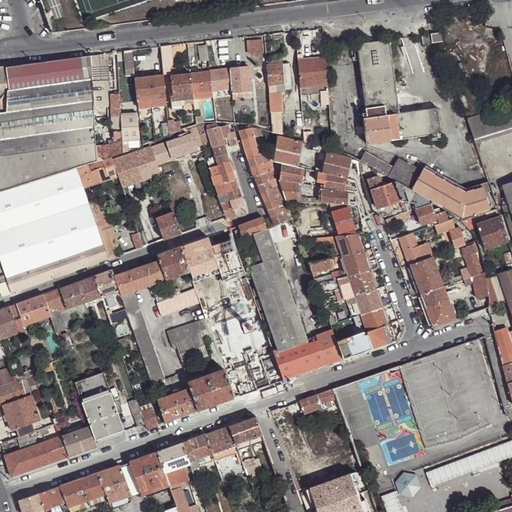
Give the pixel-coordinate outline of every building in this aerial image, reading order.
[(443,41),(440,34),(423,36),(424,44),(443,41)] [(228,39),(219,40),(220,59),(229,58),(228,39)] [(248,40),(249,52),(264,51),(263,39),(248,40)] [(390,39),(357,44),(363,81),(366,108),(367,118),(399,113),(398,104),(390,39)] [(173,45),(161,46),(164,74),(171,73),(170,67),(174,64),(173,45)] [(209,60),(207,45),(199,46),(201,61),(209,60)] [(132,50),(125,51),(128,78),(129,81),(136,80),(135,79),(132,50)] [(91,56),(91,57),(94,106),(108,104),(106,86),(106,66),(108,65),(107,54),(91,56)] [(326,56),(298,59),(300,87),(328,84),(326,56)] [(0,191),(76,168),(77,169),(98,161),(97,146),(94,106),(91,57),(79,58),(6,66),(9,88),(3,96),(0,100),(1,111),(0,111),(0,191)] [(283,64),(268,65),(269,85),(284,84),(284,81),(283,64)] [(0,66),(0,111),(1,111),(0,100),(3,96),(9,88),(8,79),(6,66),(0,66)] [(249,67),(230,68),(232,88),(232,92),(251,90),(249,67)] [(230,68),(210,71),(213,90),(232,88),(230,68)] [(210,71),(191,73),(193,98),(195,103),(195,108),(199,108),(198,97),(196,98),(195,92),(213,90),(210,71)] [(193,98),(191,73),(171,76),(173,89),(169,90),(170,93),(171,93),(173,108),(184,107),(183,103),(183,100),(191,99),(191,102),(191,104),(195,103),(193,98)] [(135,79),(136,80),(139,108),(142,108),(142,104),(141,100),(163,97),(163,102),(161,102),(162,110),(167,109),(164,75),(135,79)] [(121,112),(119,93),(111,94),(113,116),(121,116),(121,114),(121,112)] [(511,105),(468,119),(475,138),(511,126),(511,105)] [(402,113),(399,113),(367,118),(363,118),(366,144),(440,133),(436,108),(402,113)] [(113,116),(113,128),(121,128),(121,120),(121,116),(113,116)] [(121,128),(122,153),(129,150),(128,140),(139,139),(138,120),(121,120),(121,128)] [(174,120),(169,121),(169,124),(170,136),(180,133),(179,123),(174,123),(174,120)] [(214,147),(224,144),(222,137),(227,136),(226,133),(230,132),(228,125),(219,127),(218,127),(217,124),(208,127),(207,126),(198,128),(199,130),(202,142),(211,139),(214,147)] [(251,127),(241,130),(243,140),(254,137),(263,135),(261,129),(251,127)] [(109,144),(97,146),(98,161),(112,157),(122,153),(121,128),(113,128),(114,140),(114,143),(109,144)] [(202,142),(199,130),(193,132),(197,146),(203,144),(202,142)] [(230,132),(226,133),(227,136),(230,145),(239,143),(235,131),(230,132)] [(192,132),(190,132),(180,136),(181,139),(179,140),(183,152),(197,147),(197,146),(193,132),(192,132)] [(283,163),(298,167),(303,142),(279,136),(275,161),(283,163)] [(254,137),(243,140),(246,149),(257,146),(263,144),(262,140),(256,142),(254,137)] [(179,140),(169,143),(173,155),(183,152),(179,140)] [(169,143),(152,148),(156,161),(173,155),(169,143)] [(333,152),(309,143),(308,149),(328,155),(329,153),(335,154),(336,152),(333,152)] [(216,156),(227,153),(224,144),(214,147),(216,156)] [(150,146),(113,160),(117,171),(119,170),(121,178),(138,173),(138,172),(148,169),(146,162),(148,161),(151,168),(158,166),(157,165),(156,161),(152,148),(150,146)] [(257,146),(246,149),(249,158),(260,154),(257,146)] [(197,147),(183,152),(173,155),(175,159),(198,151),(197,147)] [(268,161),(272,160),(268,151),(260,154),(249,158),(252,167),(263,163),(268,161)] [(230,162),(227,153),(216,156),(218,160),(211,162),(212,167),(219,165),(230,162)] [(329,153),(328,155),(325,170),(324,173),(347,178),(351,162),(351,159),(335,154),(329,153)] [(366,153),(361,160),(376,169),(389,176),(394,168),(366,153)] [(173,155),(156,161),(157,165),(175,159),(173,155)] [(112,158),(77,170),(83,187),(109,178),(109,177),(118,174),(117,171),(113,160),(112,158)] [(398,159),(394,168),(389,176),(395,180),(413,190),(423,172),(398,159)] [(376,169),(361,160),(360,161),(361,166),(363,173),(376,173),(376,169)] [(222,174),(233,170),(230,162),(219,165),(221,168),(213,170),(215,176),(222,174)] [(266,172),(263,163),(252,167),(255,176),(266,172)] [(305,168),(300,167),(298,167),(283,163),(280,180),(300,184),(303,184),(305,168)] [(425,166),(423,172),(413,190),(435,203),(458,218),(463,220),(470,218),(494,210),(488,191),(478,186),(466,189),(425,166)] [(0,258),(1,262),(12,293),(108,258),(98,230),(89,204),(83,187),(77,170),(77,169),(76,168),(0,191),(0,258)] [(219,184),(235,179),(233,170),(222,174),(224,178),(218,180),(219,184)] [(271,170),(266,172),(255,176),(258,185),(269,181),(274,178),(271,170)] [(347,178),(324,173),(319,171),(319,176),(319,182),(322,183),(326,184),(325,187),(346,190),(347,178)] [(139,176),(138,173),(121,178),(119,179),(121,182),(139,176)] [(378,208),(402,201),(396,182),(384,186),(381,177),(378,176),(369,179),(378,208)] [(219,194),(238,188),(235,179),(219,184),(216,185),(219,194)] [(299,197),(300,184),(280,180),(277,179),(279,185),(283,194),(284,200),(287,200),(299,201),(299,197)] [(415,203),(417,209),(433,204),(435,203),(413,190),(395,180),(396,182),(402,201),(415,203)] [(261,193),(271,188),(271,185),(269,181),(258,185),(261,193)] [(485,183),(478,186),(488,191),(494,210),(497,209),(498,209),(497,206),(494,197),(489,183),(485,183)] [(283,194),(279,185),(271,188),(261,193),(265,201),(283,194)] [(222,203),(241,197),(238,188),(219,194),(222,203)] [(347,204),(348,192),(323,190),(323,199),(322,203),(340,203),(347,204)] [(124,192),(130,208),(133,207),(127,191),(124,192)] [(287,202),(287,200),(284,200),(283,194),(265,201),(268,209),(279,205),(287,202)] [(222,203),(226,217),(226,218),(235,215),(236,217),(247,214),(241,197),(222,203)] [(500,200),(511,236),(511,212),(507,198),(500,200)] [(96,201),(89,204),(98,230),(105,228),(96,201)] [(290,210),(287,202),(279,205),(282,213),(290,210)] [(417,209),(418,214),(422,225),(427,224),(439,219),(440,222),(441,224),(449,221),(445,211),(442,213),(436,215),(435,210),(433,204),(417,209)] [(282,213),(279,205),(268,209),(271,217),(282,213)] [(350,207),(342,209),(332,212),(339,233),(355,228),(356,228),(350,210),(350,207)] [(293,218),(290,210),(282,213),(285,221),(293,218)] [(389,222),(389,227),(414,218),(414,215),(412,211),(406,213),(387,220),(389,222)] [(164,239),(181,233),(173,212),(156,217),(164,239)] [(285,221),(282,213),(271,217),(274,225),(285,221)] [(240,238),(267,228),(263,217),(240,226),(241,229),(237,230),(240,238)] [(508,242),(499,217),(476,224),(484,249),(508,242)] [(470,218),(463,220),(466,224),(470,229),(472,228),(470,218)] [(453,219),(449,221),(441,224),(437,225),(436,226),(439,233),(456,227),(453,219)] [(108,258),(121,254),(111,226),(105,228),(98,230),(108,258)] [(428,228),(421,230),(422,234),(436,229),(434,226),(432,227),(428,228)] [(249,268),(278,257),(269,229),(267,228),(240,238),(238,238),(249,268)] [(477,240),(475,237),(465,242),(461,228),(451,231),(454,244),(446,247),(447,252),(448,252),(455,249),(460,248),(466,246),(477,240)] [(234,240),(230,229),(228,230),(215,235),(221,253),(223,260),(240,254),(234,240)] [(143,247),(149,244),(144,230),(138,231),(139,234),(143,247)] [(300,239),(310,238),(307,230),(298,233),(300,239)] [(421,230),(412,233),(415,241),(424,238),(422,234),(421,230)] [(367,250),(360,233),(339,236),(337,236),(339,243),(342,252),(343,255),(367,250)] [(412,233),(401,238),(411,265),(423,261),(417,247),(415,241),(412,233)] [(138,248),(143,247),(139,234),(133,236),(138,248)] [(221,253),(215,235),(196,242),(202,259),(203,259),(221,253)] [(339,243),(337,236),(325,237),(325,242),(326,244),(336,243),(339,243)] [(202,259),(196,242),(181,247),(190,272),(196,270),(206,266),(203,259),(202,259)] [(417,247),(423,261),(433,257),(428,243),(417,247)] [(470,272),(472,278),(482,274),(475,254),(477,254),(474,244),(463,249),(470,272)] [(190,272),(181,247),(157,255),(159,261),(166,280),(190,272)] [(373,269),(367,250),(343,255),(344,259),(347,269),(349,275),(373,269)] [(307,339),(278,257),(249,268),(278,349),(307,339)] [(330,257),(309,261),(314,275),(317,274),(316,270),(331,267),(330,257)] [(423,261),(411,265),(421,295),(444,287),(443,284),(433,257),(423,261)] [(0,288),(2,296),(12,293),(1,262),(0,261),(0,276),(2,282),(0,283),(0,288)] [(115,276),(119,291),(121,295),(133,291),(153,284),(166,280),(159,261),(132,270),(115,276)] [(345,276),(349,275),(347,269),(344,269),(338,271),(338,272),(339,275),(339,278),(345,276)] [(379,288),(373,269),(349,275),(354,290),(356,296),(379,288)] [(196,270),(190,272),(192,277),(192,280),(194,284),(195,288),(202,285),(196,270)] [(499,275),(508,301),(511,313),(511,270),(511,271),(499,275)] [(112,271),(95,277),(100,292),(102,297),(119,291),(115,276),(112,271)] [(246,271),(234,275),(232,276),(258,348),(271,343),(246,271)] [(190,272),(166,280),(167,282),(172,281),(174,288),(175,290),(194,284),(192,280),(190,281),(189,278),(192,277),(190,272)] [(339,275),(338,272),(315,279),(317,284),(339,278),(339,275)] [(478,299),(489,297),(486,279),(486,278),(485,273),(482,274),(472,278),(474,283),(478,299)] [(343,285),(346,293),(354,290),(349,275),(345,276),(348,284),(343,285)] [(491,278),(495,305),(508,301),(499,275),(491,278)] [(348,284),(345,276),(339,278),(317,284),(320,295),(324,293),(334,290),(334,288),(343,285),(348,284)] [(95,277),(78,283),(84,298),(86,303),(86,306),(103,300),(102,297),(100,292),(95,277)] [(443,284),(444,287),(461,282),(465,280),(463,277),(443,284)] [(489,297),(490,306),(495,305),(491,278),(490,278),(486,279),(489,297)] [(167,282),(166,280),(153,284),(156,290),(158,296),(160,302),(172,297),(170,292),(168,293),(167,289),(169,288),(168,286),(167,282)] [(78,283),(60,289),(67,310),(86,303),(84,298),(78,283)] [(207,283),(202,285),(195,288),(195,289),(200,302),(206,318),(210,331),(212,336),(215,344),(221,342),(224,341),(227,340),(207,283)] [(194,284),(175,290),(170,292),(172,297),(195,289),(195,288),(194,284)] [(421,295),(433,327),(455,320),(444,287),(421,295)] [(381,294),(379,288),(356,296),(358,301),(362,314),(385,306),(381,294)] [(60,289),(44,295),(51,316),(57,332),(61,332),(66,329),(59,313),(67,310),(60,289)] [(172,297),(160,302),(157,303),(162,315),(200,302),(195,289),(172,297)] [(356,296),(354,290),(346,293),(346,295),(347,299),(356,296)] [(121,295),(152,384),(165,380),(133,291),(121,295)] [(44,295),(17,304),(25,329),(33,326),(32,323),(51,316),(44,295)] [(358,301),(356,296),(347,299),(350,304),(358,301)] [(17,304),(0,310),(0,333),(1,337),(25,330),(25,329),(17,304)] [(390,323),(385,306),(362,314),(363,316),(367,331),(390,323)] [(349,312),(329,319),(331,325),(340,322),(342,321),(350,318),(351,318),(350,314),(349,312)] [(210,331),(206,318),(168,332),(172,344),(173,344),(176,343),(210,331)] [(392,323),(370,331),(376,347),(397,340),(392,323)] [(511,344),(507,329),(494,333),(511,401),(511,344)] [(333,330),(318,335),(326,365),(343,359),(337,342),(333,330)] [(177,348),(182,362),(205,354),(200,339),(202,339),(206,337),(212,336),(210,331),(176,343),(177,348)] [(343,359),(375,348),(370,333),(368,334),(367,331),(337,342),(343,359)] [(61,332),(57,332),(60,340),(63,338),(69,336),(70,336),(69,333),(62,335),(61,332)] [(318,335),(307,339),(316,369),(326,365),(318,335)] [(69,336),(63,338),(66,347),(73,345),(69,336)] [(215,344),(212,336),(206,337),(214,360),(220,358),(219,356),(215,344)] [(205,354),(182,362),(183,364),(188,362),(189,362),(207,356),(202,339),(200,339),(205,354)] [(316,369),(307,339),(278,349),(274,351),(275,354),(284,380),(316,369)] [(219,356),(225,354),(222,345),(221,342),(215,344),(219,356)] [(275,354),(237,368),(245,394),(265,387),(282,381),(284,380),(275,354)] [(49,357),(37,361),(39,367),(51,362),(49,357)] [(220,371),(224,370),(220,358),(214,360),(215,365),(218,365),(220,371)] [(51,362),(39,367),(41,372),(53,368),(51,362)] [(218,365),(215,365),(203,370),(205,376),(220,371),(218,365)] [(11,366),(0,369),(0,386),(16,381),(11,366)] [(190,388),(198,411),(234,398),(224,370),(220,371),(205,376),(189,382),(187,382),(190,388)] [(188,377),(189,382),(205,376),(203,370),(194,373),(193,373),(193,374),(193,375),(192,375),(188,377)] [(41,372),(21,380),(26,396),(32,395),(47,390),(41,372)] [(83,406),(90,425),(96,442),(125,431),(113,395),(105,372),(75,382),(83,406)] [(152,384),(154,390),(180,381),(178,375),(165,380),(152,384)] [(0,386),(0,405),(3,404),(26,396),(21,380),(16,381),(0,386)] [(157,399),(165,422),(198,411),(190,388),(157,399)] [(336,398),(333,390),(301,401),(305,414),(323,407),(322,404),(336,398)] [(32,395),(26,396),(3,404),(11,430),(16,429),(32,423),(40,420),(32,395)] [(142,411),(140,407),(137,399),(130,402),(134,414),(142,411)] [(147,428),(158,425),(151,403),(140,407),(142,411),(146,424),(147,428)] [(134,414),(138,427),(146,424),(142,411),(134,414)] [(261,434),(255,417),(229,426),(235,443),(261,434)] [(42,426),(40,420),(32,423),(34,429),(42,426)] [(32,423),(16,429),(19,437),(33,432),(35,431),(34,429),(32,423)] [(90,425),(62,435),(69,456),(97,446),(96,442),(90,425)] [(236,445),(235,443),(229,426),(205,434),(212,453),(236,445)] [(96,442),(97,446),(126,436),(125,431),(96,442)] [(197,458),(212,453),(205,434),(181,443),(189,464),(193,474),(197,473),(196,467),(199,465),(199,464),(197,458)] [(45,441),(52,462),(69,456),(62,435),(58,436),(46,440),(45,441)] [(511,438),(432,468),(439,486),(511,458),(511,438)] [(45,441),(4,455),(11,477),(52,462),(45,441)] [(189,464),(181,443),(157,451),(165,472),(189,464)] [(237,449),(236,445),(212,453),(214,458),(215,460),(238,451),(237,449)] [(241,448),(237,449),(238,451),(240,457),(246,454),(244,449),(241,450),(241,448)] [(165,472),(157,451),(130,460),(128,462),(132,473),(140,492),(168,482),(165,472)] [(214,458),(212,453),(197,458),(199,464),(214,458)] [(244,467),(245,470),(250,468),(247,459),(242,461),(244,467)] [(131,496),(120,464),(98,472),(105,493),(107,499),(109,503),(131,496)] [(370,511),(348,469),(314,487),(326,511),(370,511)] [(105,493),(98,472),(60,486),(66,505),(67,507),(87,500),(105,493)] [(406,476),(399,483),(403,493),(412,495),(419,486),(415,477),(406,476)] [(169,485),(168,482),(140,492),(141,493),(145,496),(170,487),(169,485)] [(66,505),(60,486),(38,493),(43,509),(60,503),(62,507),(66,505)] [(179,511),(187,511),(190,511),(191,511),(182,486),(175,489),(171,490),(177,506),(179,511)] [(192,490),(185,492),(191,507),(198,504),(192,490)] [(170,492),(152,499),(154,504),(172,498),(170,492)] [(43,509),(38,493),(18,500),(22,511),(35,511),(37,511),(43,509)] [(89,505),(107,499),(105,493),(87,500),(89,505)] [(413,511),(409,500),(391,506),(393,511),(413,511)] [(494,511),(511,506),(511,500),(492,506),(494,511)]
